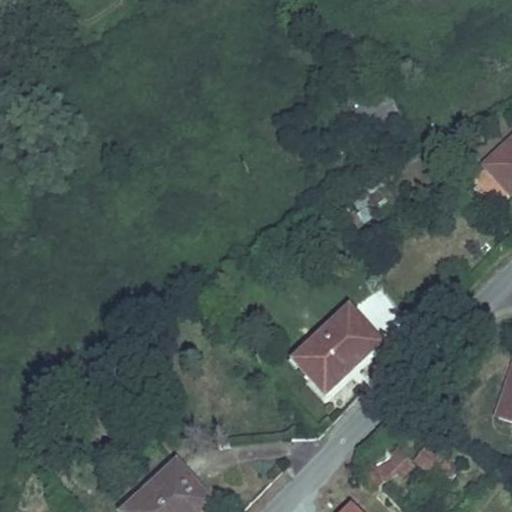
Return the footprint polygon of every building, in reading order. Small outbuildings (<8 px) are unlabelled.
[(332,137),(382,107),(390,102),(381,84),(323,124),(332,137)] [(398,116),(391,104),(383,109),(390,121),(398,116)] [(341,151),(390,121),(383,109),(382,107),(332,137),(341,151)] [(346,160),(403,125),(398,116),(390,121),(341,151),(346,160)] [(511,195),(511,145),(487,169),(511,195)] [(451,168),(440,156),(434,161),(445,174),(451,168)] [(359,212),(370,204),(362,192),(351,200),(359,212)] [(366,227),(355,213),(345,221),(355,235),(366,227)] [(327,397),(382,346),(352,313),(297,364),(327,397)] [(511,378),(498,419),(511,424),(511,378)] [(451,397),(436,412),(445,420),(459,405),(451,397)] [(398,477),(402,481),(416,468),(400,450),(393,457),(386,449),(367,466),(374,474),(369,478),(379,488),(384,483),(395,474),(398,476),(398,477)] [(416,463),(448,487),(458,474),(426,449),(416,463)] [(206,511),(213,506),(180,468),(131,511),(206,511)] [(384,483),(387,486),(398,477),(398,476),(395,474),(384,483)]
